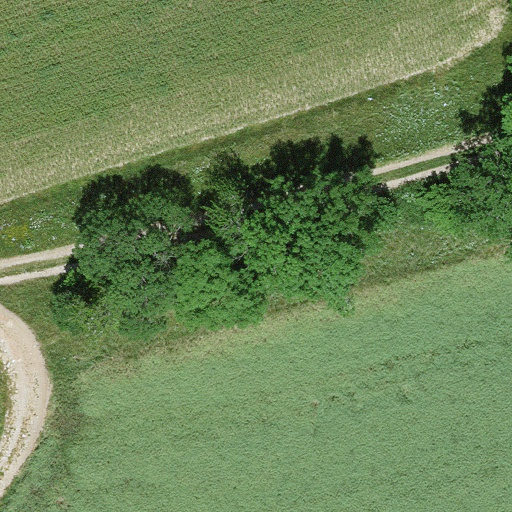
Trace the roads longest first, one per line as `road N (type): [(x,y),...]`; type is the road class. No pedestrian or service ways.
road 1 (track): [(0,275),(511,139)]
road 2 (track): [(0,330),(28,374),(21,431),(0,475)]
